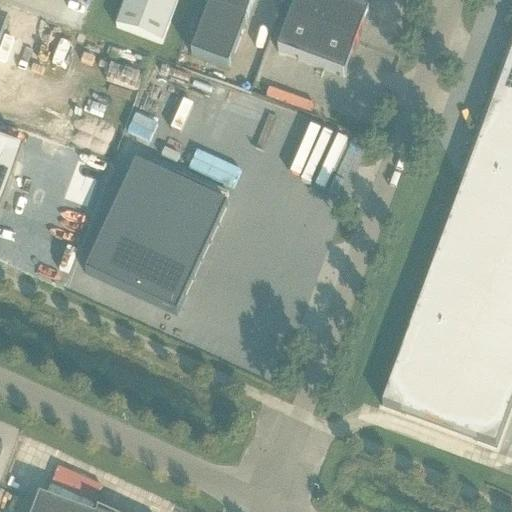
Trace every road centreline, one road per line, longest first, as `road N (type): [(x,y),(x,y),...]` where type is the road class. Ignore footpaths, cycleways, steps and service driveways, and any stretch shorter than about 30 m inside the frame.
road 1 (unclassified): [(265,502),(448,0)]
road 2 (unclassified): [(0,380),(265,502)]
